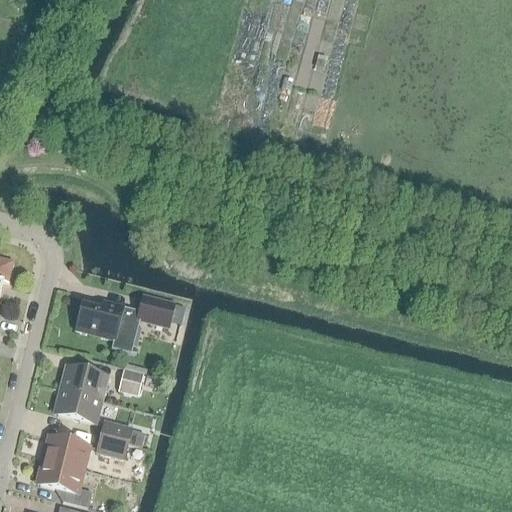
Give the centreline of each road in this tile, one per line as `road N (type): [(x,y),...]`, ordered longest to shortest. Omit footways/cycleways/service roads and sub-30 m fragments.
road 1 (residential): [(0,477),(50,255),(37,236),(0,222)]
road 2 (track): [(0,164),(30,122),(86,0)]
